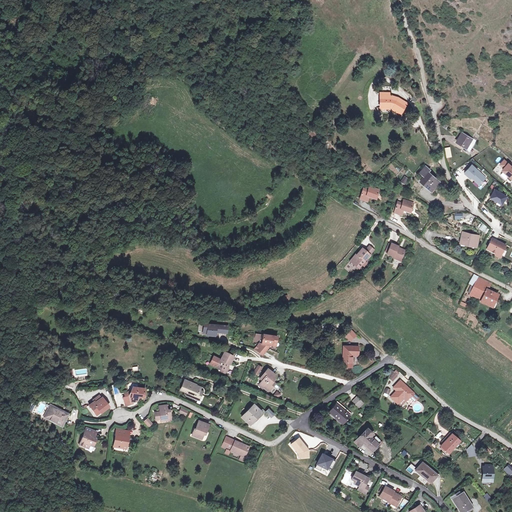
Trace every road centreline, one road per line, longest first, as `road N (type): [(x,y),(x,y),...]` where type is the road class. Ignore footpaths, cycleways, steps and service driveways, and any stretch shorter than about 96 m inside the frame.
road 1 (residential): [(304,421),(268,444),(163,397),(121,417)]
road 2 (residential): [(511,448),(393,361),(350,385)]
road 3 (residential): [(511,238),(451,184),(427,92)]
road 4 (residential): [(304,421),(448,511)]
road 5 (residential): [(511,290),(379,219)]
road 6 (track): [(306,415),(187,378)]
